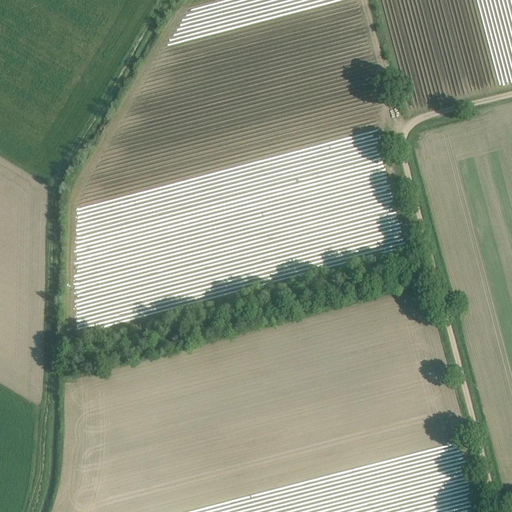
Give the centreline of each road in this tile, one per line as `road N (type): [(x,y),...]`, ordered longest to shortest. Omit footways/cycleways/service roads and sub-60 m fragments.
road 1 (track): [(496,511),(402,145),(411,123),(511,92)]
road 2 (track): [(366,0),(404,132)]
